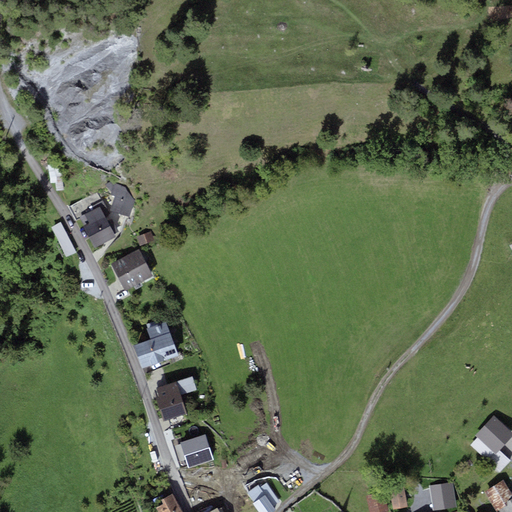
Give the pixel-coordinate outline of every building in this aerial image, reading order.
[(63,164),(49,165),(50,183),(57,183),(57,190),(64,190),(63,164)] [(126,190),(116,187),(111,197),(114,199),(115,204),(112,214),(128,220),(135,206),(126,190)] [(90,225),(84,228),(94,249),(107,243),(116,239),(102,210),(87,217),(90,225)] [(62,226),(53,230),(67,259),(76,255),(62,226)] [(151,235),(137,239),(140,246),(153,242),(151,235)] [(139,249),(111,264),(126,291),(153,276),(139,249)] [(157,340),(136,348),(143,369),(177,357),(166,325),(153,330),(157,340)] [(193,377),(176,382),(180,397),(197,392),(193,377)] [(176,382),(156,387),(159,397),(157,398),(164,421),(186,414),(180,397),(176,382)] [(499,450),(511,436),(511,433),(493,416),(475,436),(477,438),(494,453),(495,454),(499,450)] [(205,436),(181,444),(189,469),(214,461),(205,436)] [(486,460),(494,453),(477,438),(470,446),(486,460)] [(499,450),(495,454),(494,453),(486,460),(500,473),(511,461),(499,450)] [(511,499),(502,483),(488,491),(499,509),(503,507),(511,501),(511,499)] [(404,487),(390,489),(393,511),(402,511),(408,511),(404,487)] [(452,488),(432,490),(434,507),(446,506),(447,510),(454,509),(452,488)] [(386,511),(383,494),(368,497),(370,511),(386,511)] [(182,511),(173,495),(155,505),(158,511),(182,511)] [(267,497),(254,506),(258,511),(276,511),(278,511),(267,497)] [(511,511),(511,501),(503,507),(506,511),(511,511)]
